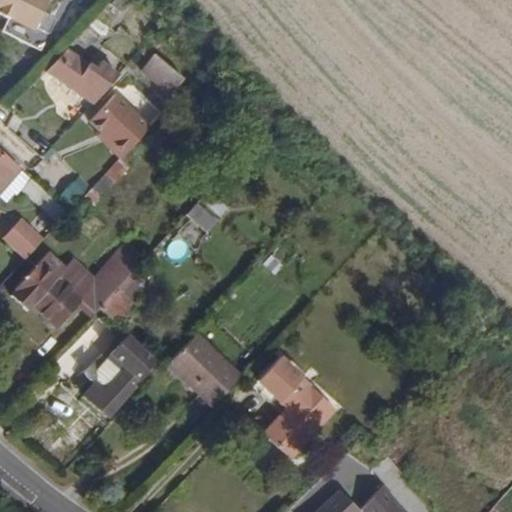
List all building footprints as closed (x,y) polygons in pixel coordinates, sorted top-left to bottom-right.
[(48,0),(0,0),(0,11),(8,16),(1,29),(40,50),(57,18),(43,10),(48,0)] [(44,73),(96,103),(123,73),(104,60),(98,66),(67,49),(44,73)] [(156,52),(141,70),(172,96),(187,77),(156,52)] [(116,93),(89,123),(105,137),(104,144),(119,158),(151,127),(116,93)] [(0,148),(0,194),(23,171),(0,148)] [(129,167),(119,158),(84,198),(93,206),(123,174),(129,167)] [(46,164),(37,174),(71,206),(80,196),(46,164)] [(209,234),(220,220),(198,202),(186,215),(200,226),(209,234)] [(21,218),(2,239),(26,260),(45,239),(21,218)] [(66,267),(49,251),(13,290),(42,317),(56,330),(80,305),(92,316),(100,307),(136,269),(144,261),(125,244),(94,277),(74,258),(66,267)] [(115,320),(118,324),(154,285),(136,269),(100,307),(104,310),(115,320)] [(162,363),(129,333),(108,355),(125,371),(141,386),(162,363)] [(240,374),(198,335),(169,367),(211,405),(240,374)] [(282,403),(307,377),(283,354),(257,380),(282,403)] [(90,375),(96,380),(107,390),(125,371),(108,355),(90,375)] [(141,386),(125,371),(107,390),(96,380),(85,393),(111,418),(141,386)] [(342,411),(307,377),(282,403),(259,427),(294,460),(342,411)] [(359,510),(361,511),(407,511),(383,487),(359,510)] [(338,488),(313,511),(357,511),(359,510),(338,488)]
